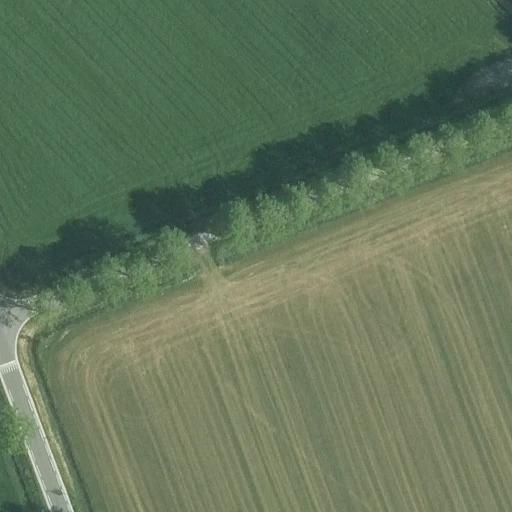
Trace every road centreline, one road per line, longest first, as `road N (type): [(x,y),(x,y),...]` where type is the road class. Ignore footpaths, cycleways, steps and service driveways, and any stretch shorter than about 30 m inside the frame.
road 1 (unclassified): [(0,318),(511,120)]
road 2 (unclassified): [(66,511),(0,345)]
